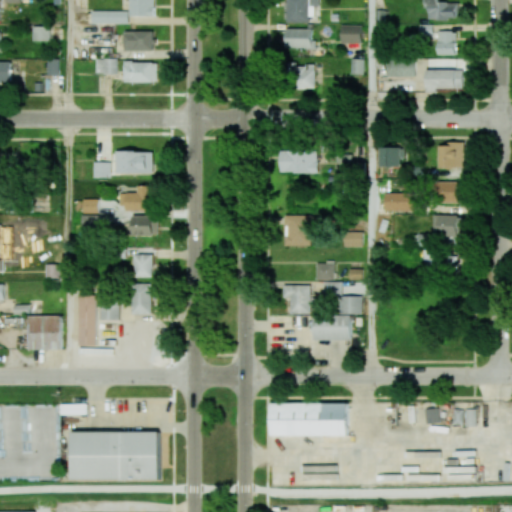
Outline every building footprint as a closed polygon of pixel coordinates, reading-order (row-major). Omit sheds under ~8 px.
[(155,0),(130,0),(131,17),(156,16),(155,0)] [(286,0),(286,22),(312,22),(312,8),(319,8),(319,0),(286,0)] [(438,0),(424,0),(424,5),(429,5),(428,19),(458,19),(459,2),(439,2),(438,0)] [(129,11),(92,10),(92,22),(129,23),(129,11)] [(341,43),(362,43),(363,25),(342,24),(341,43)] [(313,29),(287,28),(286,47),(312,47),(313,29)] [(124,31),(124,51),(154,50),(153,31),(124,31)] [(438,54),(456,55),(456,31),(439,31),(438,54)] [(96,58),(97,73),(118,73),(118,58),(96,58)] [(351,73),(364,74),(364,59),(351,58),(351,73)] [(387,76),(415,76),(415,60),(388,60),(387,76)] [(11,62),(0,61),(0,81),(11,82),(11,62)] [(158,82),(158,62),(125,61),(124,81),(158,82)] [(316,88),(315,66),(290,66),(291,88),(316,88)] [(463,70),(427,69),(426,92),(435,92),(435,88),(463,88),(463,70)] [(465,167),(464,141),(447,142),(447,145),(438,145),(439,168),(465,167)] [(400,167),(400,147),(379,147),(379,167),(400,167)] [(280,172),(317,173),(318,151),(280,150),(280,172)] [(116,173),(154,173),(154,151),(117,151),(116,173)] [(336,170),(351,170),(351,153),(336,153),(336,170)] [(111,177),(111,162),(94,161),(94,177),(111,177)] [(458,181),(439,181),(440,203),(458,202),(458,181)] [(385,211),(413,210),(413,192),(385,193),(385,211)] [(98,199),(83,199),(84,213),(98,213),(98,199)] [(285,245),(312,245),(312,214),(285,214),(285,245)] [(99,226),(99,215),(82,216),(82,227),(99,226)] [(433,236),(460,237),(461,215),(433,215),(433,236)] [(133,235),(159,235),(159,216),(133,216),(133,235)] [(345,247),(363,246),(363,231),(345,231),(345,247)] [(424,270),(438,271),(439,251),(424,250),(424,270)] [(153,254),(134,254),(135,277),(153,276),(153,254)] [(46,261),(46,278),(61,278),(61,262),(46,261)] [(316,279),(334,279),(334,263),(317,263),(316,279)] [(324,294),(342,294),(342,281),(324,281),(324,294)] [(152,283),(132,283),(132,314),(152,314),(152,283)] [(291,313),(311,313),(311,284),(285,285),(285,297),(291,297),(291,313)] [(79,345),(97,345),(97,295),(80,295),(79,345)] [(363,296),(341,295),(341,314),(363,314),(363,296)] [(120,319),(120,297),(101,298),(101,320),(120,319)] [(61,315),(29,315),(29,350),(62,349),(61,315)] [(352,339),(351,315),(314,316),(315,340),(352,339)] [(349,403),(271,402),(271,435),(348,436),(349,403)] [(425,423),(440,422),(440,408),(425,408),(425,423)] [(477,409),(454,408),(454,425),(477,426),(477,409)] [(72,480),(161,480),(161,432),(73,431),(72,480)]
